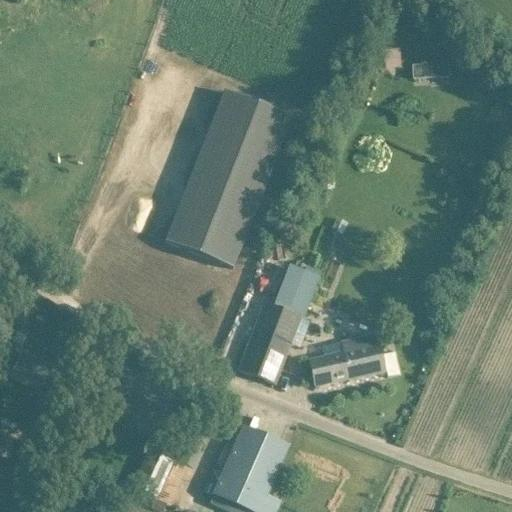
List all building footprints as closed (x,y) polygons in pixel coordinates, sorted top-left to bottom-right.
[(392,108),(398,91),(387,87),(381,104),(392,108)] [(292,120),(224,94),(165,244),(233,271),(292,120)] [(136,124),(129,140),(138,144),(134,153),(143,157),(155,133),(136,124)] [(511,256),(503,253),(427,449),(445,456),(444,457),(467,466),(511,349),(511,256)] [(301,320),(264,305),(238,373),(275,387),(301,320)] [(343,356),(309,363),(315,389),(349,381),(349,383),(385,374),(377,337),(341,345),(343,356)] [(55,370),(22,354),(13,372),(47,388),(55,370)] [(158,427),(170,399),(116,374),(103,402),(158,427)] [(0,388),(0,411),(9,392),(0,388)] [(193,426),(177,462),(192,469),(208,433),(193,426)] [(266,500),(288,450),(243,430),(214,497),(248,511),(276,511),(279,505),(266,500)] [(147,454),(133,488),(157,498),(171,465),(147,454)] [(154,501),(151,509),(157,511),(163,511),(166,506),(154,501)]
